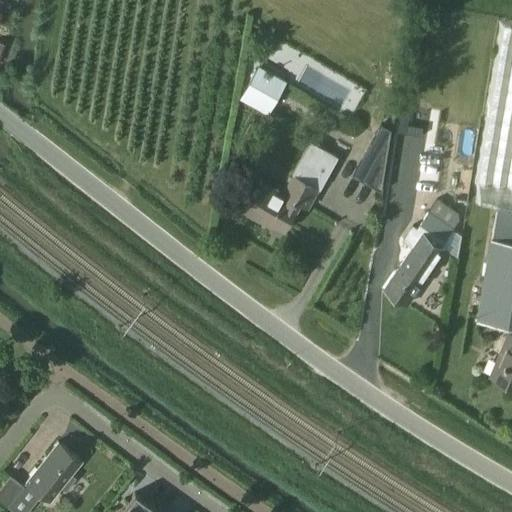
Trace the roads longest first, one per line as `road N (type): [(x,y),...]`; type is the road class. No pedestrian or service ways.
road 1 (unclassified): [(511,483),(338,374),(0,115)]
road 2 (residential): [(0,453),(35,409),(61,401),(212,511)]
